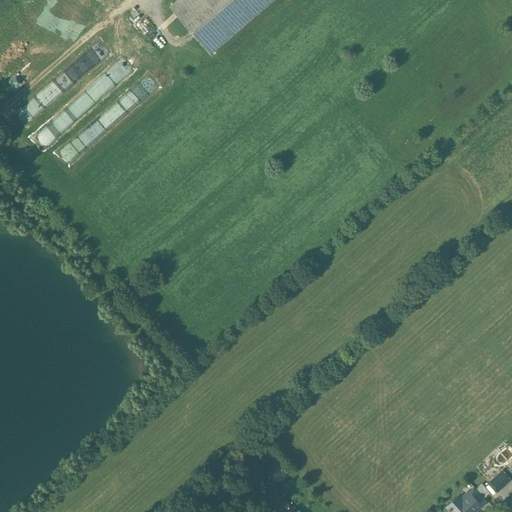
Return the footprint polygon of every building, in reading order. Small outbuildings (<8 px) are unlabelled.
[(52,0),(66,11),(73,2),(70,0),(52,0)] [(211,51),(269,0),(180,0),(172,8),(211,51)] [(499,490),(511,479),(511,476),(505,468),(490,480),(499,490)] [(475,488),(466,496),(478,510),(487,501),(475,488)] [(291,511),(288,508),(289,508),(288,507),(275,494),(260,508),(255,511),(291,511)] [(458,496),(446,507),(450,511),(475,511),(478,510),(466,496),(462,500),(458,496)]
